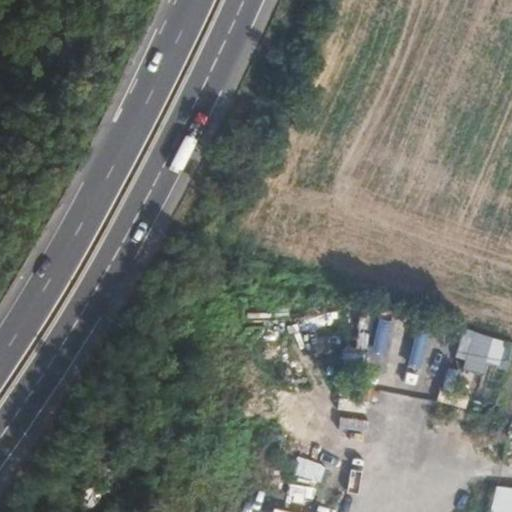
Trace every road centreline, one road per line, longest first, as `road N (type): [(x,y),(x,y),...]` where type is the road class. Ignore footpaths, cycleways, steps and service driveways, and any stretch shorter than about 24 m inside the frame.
road 1 (trunk): [(0,455),(191,136),(247,0)]
road 2 (trunk): [(192,0),(144,120),(0,369)]
